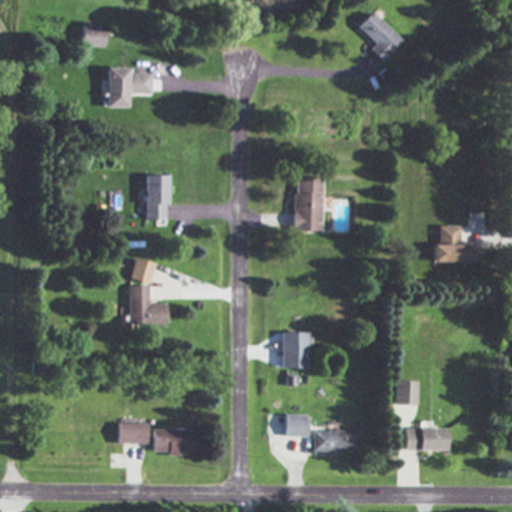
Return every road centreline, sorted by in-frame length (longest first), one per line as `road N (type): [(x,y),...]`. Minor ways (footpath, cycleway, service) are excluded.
road 1 (residential): [(0,491),(511,493)]
road 2 (residential): [(243,492),(243,68)]
